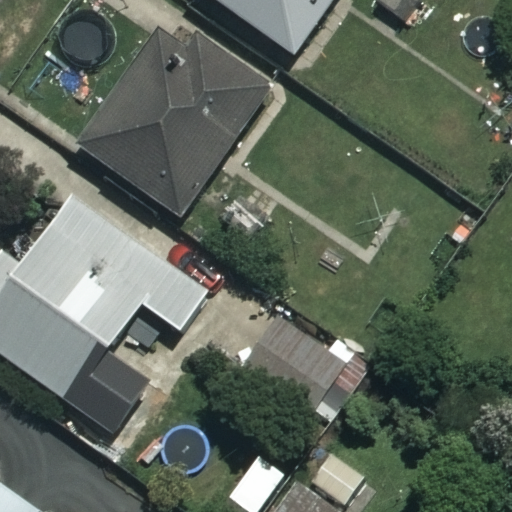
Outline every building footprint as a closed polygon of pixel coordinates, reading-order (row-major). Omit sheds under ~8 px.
[(334,0),(215,0),(292,57),(334,0)] [(274,90),(179,20),(85,148),(179,218),(274,90)] [(215,288),(79,196),(27,271),(6,256),(0,265),(0,353),(78,407),(146,308),(183,334),(215,288)] [(367,373),(235,294),(200,351),(332,431),(367,373)] [(373,480),(331,449),(308,480),(350,511),(373,480)] [(330,511),(288,483),(268,511),(330,511)] [(38,511),(1,486),(0,486),(0,511),(38,511)]
